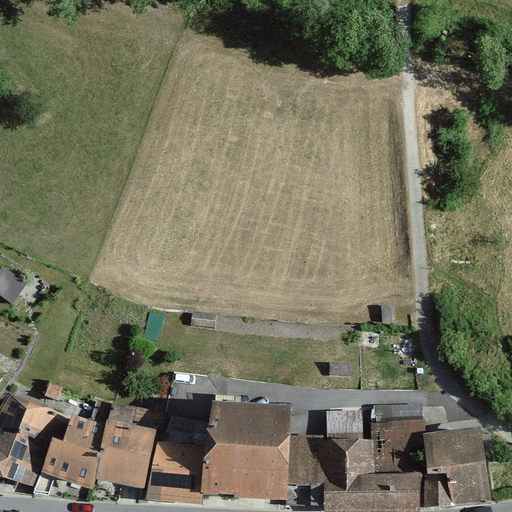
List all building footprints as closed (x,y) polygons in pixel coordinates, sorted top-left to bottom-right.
[(3,266),(0,272),(0,291),(18,300),(29,279),(3,266)] [(0,410),(0,474),(3,476),(27,406),(9,398),(0,410)] [(164,414),(110,405),(105,431),(93,479),(143,490),(152,437),(164,414)] [(27,406),(3,476),(32,487),(57,418),(27,406)] [(211,406),(209,425),(200,494),(285,501),(287,483),(290,439),(292,412),(211,406)] [(361,440),(362,411),(331,410),(330,439),(361,440)] [(157,447),(146,499),(199,503),(200,494),(209,425),(175,419),(164,447),(157,447)] [(71,420),(49,475),(91,489),(93,479),(105,431),(71,420)] [(373,441),(373,476),(411,476),(410,429),(373,430),(373,441)] [(449,476),(454,504),(489,499),(480,430),(425,437),(429,477),(449,476)] [(287,483),(325,483),(325,441),(290,439),(287,483)] [(326,502),(326,510),(416,510),(417,476),(411,476),(373,476),(373,441),(325,441),(325,483),(326,502)] [(449,476),(429,477),(431,507),(454,504),(449,476)] [(325,483),(287,483),(285,501),(326,502),(325,483)]
